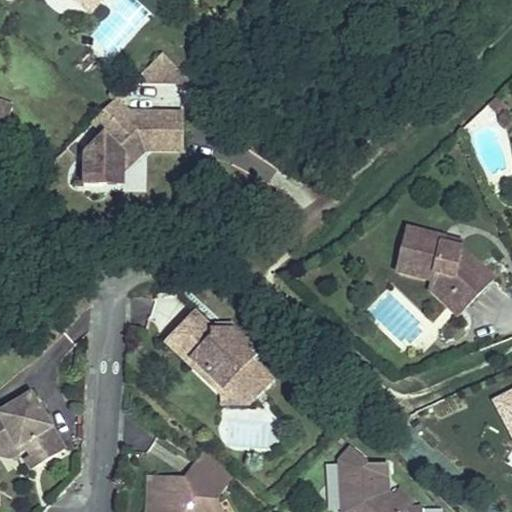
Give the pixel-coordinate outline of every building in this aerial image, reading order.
[(78,0),(75,3),(89,16),(103,0),(78,0)] [(134,82),(194,83),(179,70),(163,54),(134,82)] [(511,112),(497,96),(489,104),(504,121),(511,113),(511,112)] [(104,136),(84,156),(84,187),(104,187),(114,177),(114,163),(112,161),(122,151),(128,157),(138,158),(145,151),(182,152),(182,112),(156,112),(150,117),(139,117),(139,112),(129,112),(117,99),(92,124),(104,136)] [(0,143),(13,108),(0,103),(0,143)] [(104,187),(124,187),(124,172),(138,158),(128,157),(122,151),(112,161),(114,163),(114,177),(104,187)] [(398,273),(433,282),(440,283),(466,308),(493,279),(462,249),(443,244),(444,239),(408,230),(398,273)] [(443,244),(462,249),(463,243),(444,239),(443,244)] [(440,283),(433,282),(431,290),(458,316),(466,308),(440,283)] [(217,336),(196,316),(168,345),(190,365),(194,360),(225,389),(220,394),(224,397),(245,397),(252,390),(245,384),(258,370),(246,358),(252,351),(233,333),(216,334),(217,336)] [(278,375),(252,351),(246,358),(258,370),(245,384),(252,390),(245,397),(224,397),(224,405),(249,405),(278,375)] [(190,365),(220,394),(225,389),(194,360),(190,365)] [(511,393),(502,398),(511,418),(511,393)] [(31,395),(0,414),(0,457),(0,458),(15,449),(19,450),(26,445),(28,449),(32,456),(27,460),(33,470),(65,451),(31,395)] [(511,418),(502,398),(494,402),(511,437),(511,418)] [(28,449),(26,445),(19,450),(15,449),(0,458),(10,460),(28,449)] [(222,482),(228,473),(204,450),(197,460),(203,470),(211,478),(217,480),(222,482)] [(356,451),(346,463),(348,511),(423,511),(423,508),(413,509),(411,507),(415,502),(398,489),(393,495),(389,492),(387,463),(368,464),(368,462),(356,451)] [(213,495),(217,502),(234,477),(228,473),(222,482),(217,480),(211,478),(203,470),(197,460),(182,481),(192,481),(191,489),(195,489),(200,491),(204,494),(207,498),(213,495)] [(151,479),(149,511),(221,511),(217,502),(213,495),(207,498),(204,494),(200,491),(195,489),(191,489),(192,481),(182,481),(181,483),(177,479),(173,478),(169,478),(164,480),(151,479)]
